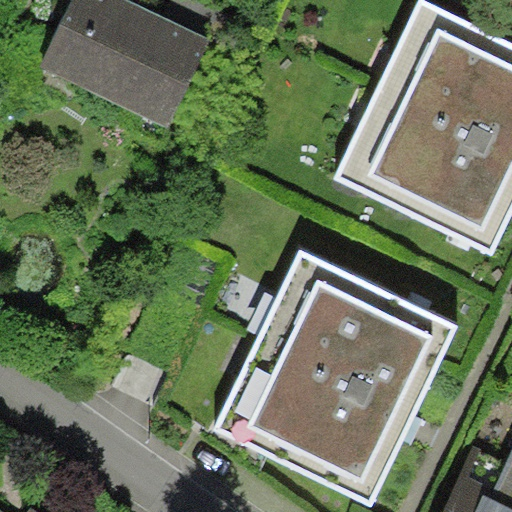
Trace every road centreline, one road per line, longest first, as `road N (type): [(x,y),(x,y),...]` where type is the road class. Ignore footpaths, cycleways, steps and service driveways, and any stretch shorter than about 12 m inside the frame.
road 1 (unknown): [(124,466),(252,224),(268,208),(286,202),(448,277)]
road 2 (residential): [(0,379),(190,511)]
